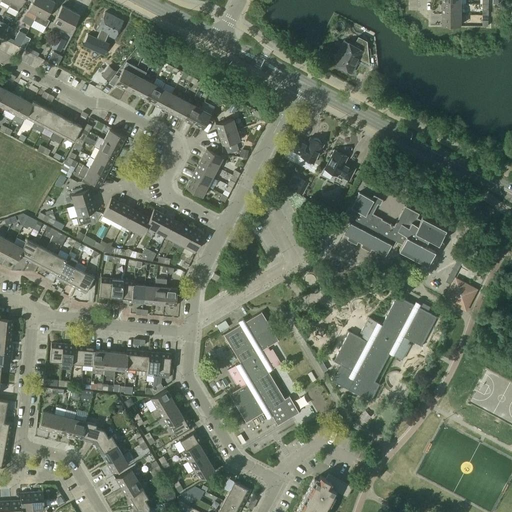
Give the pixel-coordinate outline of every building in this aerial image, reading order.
[(23,0),(14,0),(14,2),(12,1),(10,5),(9,6),(18,11),(23,0)] [(37,14),(39,15),(43,6),(39,4),(41,0),(32,0),(25,14),(34,19),(37,14)] [(55,1),(52,0),(41,0),(39,4),(43,6),(39,15),(37,14),(34,19),(46,26),(49,20),(46,19),(55,1)] [(442,3),(442,14),(460,14),(460,4),(442,3)] [(64,17),(68,9),(62,5),(53,22),(64,28),(68,19),(64,17)] [(70,32),(79,14),(68,9),(64,17),(68,19),(64,28),(70,32)] [(105,12),(97,30),(115,38),(123,21),(105,12)] [(460,26),(460,14),(442,14),(442,26),(460,26)] [(8,25),(1,21),(0,23),(0,36),(7,40),(9,37),(3,34),(8,25)] [(26,34),(20,31),(15,40),(9,37),(7,40),(19,47),(26,34)] [(57,36),(51,47),(56,49),(62,38),(57,36)] [(344,40),(332,62),(352,73),(359,59),(369,64),(367,41),(359,36),(354,46),(344,40)] [(53,51),(48,62),(56,66),(62,55),(53,51)] [(115,84),(125,89),(134,73),(137,67),(127,62),(119,76),(115,74),(108,83),(114,86),(115,84)] [(107,82),(114,72),(108,68),(101,77),(107,82)] [(183,72),(180,77),(185,79),(190,82),(193,77),(188,74),(183,72)] [(125,89),(135,94),(143,78),(134,73),(125,89)] [(135,94),(144,99),(153,83),(143,78),(135,94)] [(144,99),(154,104),(162,88),(153,83),(144,99)] [(0,93),(0,106),(4,109),(13,93),(3,87),(0,93)] [(154,104),(163,109),(172,93),(162,88),(154,104)] [(4,109),(14,114),(23,98),(13,93),(4,109)] [(182,98),(172,93),(163,109),(173,114),(182,98)] [(14,114),(11,119),(21,124),(23,119),(24,119),(25,117),(32,103),(32,102),(23,98),(14,114)] [(173,114),(183,119),(191,103),(182,98),(173,114)] [(25,117),(34,122),(43,106),(33,100),(32,102),(32,103),(25,117)] [(183,119),(192,124),(201,108),(191,103),(183,119)] [(34,122),(44,127),(53,111),(43,106),(34,122)] [(211,113),(201,108),(192,124),(202,130),(211,113)] [(44,127),(54,132),(62,116),(53,111),(44,127)] [(54,132),(63,137),(72,121),(62,116),(54,132)] [(219,134),(236,129),(233,118),(215,124),(219,134)] [(82,126),(72,121),(63,137),(73,142),(82,126)] [(81,133),(79,138),(84,140),(86,136),(89,131),(84,128),(81,133)] [(104,139),(120,147),(126,137),(109,129),(104,139)] [(240,140),(236,129),(219,134),(222,145),(222,153),(225,153),(239,149),(236,141),(240,140)] [(22,131),(18,138),(24,142),(28,134),(22,131)] [(84,141),(99,148),(115,157),(120,147),(104,139),(99,136),(96,141),(86,136),(84,140),(84,141)] [(307,143),(302,140),(297,137),(290,149),(301,154),(300,156),(314,163),(324,144),(321,143),(320,141),(319,140),(318,139),(316,138),(315,138),(313,138),(310,137),(307,143)] [(110,166),(115,157),(99,148),(94,158),(110,166)] [(223,157),(206,148),(201,158),(217,167),(223,157)] [(347,157),(345,155),(344,154),(343,152),(342,152),(340,151),(339,151),(337,151),(334,150),(324,169),(338,175),(338,174),(349,180),(355,168),(344,162),(347,157)] [(71,164),(74,159),(69,157),(66,162),(64,166),(60,173),(69,177),(75,166),(71,164)] [(105,176),(110,166),(94,158),(89,167),(105,176)] [(212,176),(217,167),(201,158),(196,168),(212,176)] [(94,183),(100,186),(105,176),(89,167),(83,165),(78,175),(84,177),(82,181),(92,186),(94,183)] [(207,186),(212,176),(196,168),(191,177),(207,186)] [(202,196),(207,186),(191,177),(186,188),(202,196)] [(294,190),(302,194),(309,182),(300,178),(294,190)] [(71,194),(74,205),(92,200),(89,189),(71,194)] [(374,196),(372,199),(359,192),(351,207),(349,206),(341,220),(348,223),(343,233),(348,236),(347,239),(356,244),(358,241),(362,243),(361,246),(370,251),(371,248),(385,255),(390,245),(393,247),(396,241),(402,244),(399,250),(427,265),(435,250),(425,245),(429,238),(438,243),(446,229),(422,216),(420,219),(416,217),(419,213),(404,206),(394,226),(391,225),(392,224),(390,223),(390,224),(381,219),(382,218),(372,213),(377,203),(380,205),(382,200),(374,196)] [(103,214),(113,219),(121,203),(111,198),(103,214)] [(95,210),(92,200),(74,205),(78,216),(76,216),(79,225),(91,222),(88,213),(95,210)] [(337,214),(341,207),(327,200),(323,206),(337,214)] [(131,208),(121,203),(113,219),(110,224),(120,229),(131,208)] [(131,208),(122,224),(132,229),(141,213),(131,208)] [(156,231),(164,214),(154,209),(149,217),(150,218),(146,226),(147,226),(156,231)] [(141,213),(132,229),(142,234),(147,226),(146,226),(150,218),(149,217),(141,213)] [(55,220),(45,214),(42,219),(53,225),(55,220)] [(156,231),(165,236),(174,219),(164,214),(156,231)] [(28,225),(33,228),(36,223),(37,220),(28,215),(23,225),(27,228),(28,225)] [(183,225),(174,219),(165,236),(175,241),(183,225)] [(175,241),(185,246),(193,230),(183,225),(175,241)] [(61,233),(56,230),(54,235),(59,238),(56,242),(61,245),(66,235),(61,233)] [(193,230),(185,246),(195,251),(203,235),(193,230)] [(76,236),(82,239),(84,234),(79,231),(76,236)] [(0,244),(0,255),(5,258),(13,242),(4,237),(0,244)] [(19,255),(28,260),(37,244),(27,238),(22,247),(23,247),(19,255)] [(22,247),(13,242),(5,258),(15,264),(19,255),(23,247),(22,247)] [(28,260),(38,265),(47,249),(37,244),(28,260)] [(91,255),(93,250),(85,245),(83,250),(91,255)] [(38,265),(48,270),(56,254),(47,249),(38,265)] [(67,259),(56,254),(48,270),(57,275),(65,261),(67,259)] [(464,257),(459,255),(448,275),(453,278),(461,264),(464,258),(464,257)] [(181,266),(184,261),(179,258),(176,263),(181,266)] [(74,266),(65,261),(57,275),(56,277),(66,282),(74,266)] [(77,262),(74,266),(66,282),(75,287),(84,271),(86,267),(77,262)] [(94,276),(84,271),(75,287),(85,293),(94,276)] [(214,273),(211,278),(217,281),(220,276),(214,273)] [(453,278),(448,275),(445,281),(450,284),(453,278)] [(99,295),(111,296),(112,278),(101,277),(99,295)] [(111,296),(121,297),(123,279),(112,278),(111,296)] [(155,286),(153,304),(164,305),(166,287),(167,279),(156,278),(155,286)] [(121,297),(132,298),(134,284),(134,280),(123,279),(121,297)] [(454,280),(445,297),(446,301),(463,309),(467,308),(476,291),(475,287),(458,279),(454,280)] [(144,285),(134,284),(132,298),(131,302),(143,303),(144,285)] [(155,286),(144,285),(143,303),(153,304),(155,286)] [(166,287),(164,305),(175,306),(177,288),(166,287)] [(332,380),(332,381),(348,389),(372,401),(380,384),(374,381),(389,353),(402,360),(410,344),(407,343),(409,339),(422,346),(437,317),(427,311),(429,306),(421,302),(421,304),(415,301),(414,304),(395,295),(393,299),(392,300),(391,300),(391,301),(390,302),(390,303),(390,304),(390,305),(386,314),(385,314),(384,314),(384,315),(383,315),(383,316),(382,317),(382,318),(383,319),(381,323),(369,317),(361,332),(363,334),(361,338),(347,331),(345,335),(344,335),(343,336),(342,336),(342,337),(342,338),(342,339),(342,340),(342,341),(338,349),(337,349),(336,350),(335,350),(335,351),(334,351),(334,352),(334,353),(334,354),(334,355),(332,359),(341,364),(332,380)] [(240,324),(224,334),(240,362),(239,362),(227,369),(236,384),(239,383),(241,386),(229,393),(246,422),(263,411),(267,418),(272,415),(278,424),(291,416),(299,412),(289,396),(286,397),(284,398),(268,371),(270,370),(272,368),(281,363),(272,348),(270,350),(268,346),(278,340),(278,339),(261,312),(256,315),(249,319),(245,321),(243,318),(242,319),(238,321),(240,324)] [(0,317),(0,329),(13,330),(14,319),(0,317)] [(221,332),(229,327),(225,320),(217,325),(221,332)] [(0,329),(0,339),(12,341),(13,330),(0,329)] [(0,350),(11,352),(12,341),(0,339),(0,350)] [(50,360),(61,361),(63,343),(51,342),(50,360)] [(73,344),(63,343),(61,361),(60,368),(71,369),(72,362),(73,344)] [(72,362),(82,363),(84,345),(73,344),(72,362)] [(96,346),(84,345),(82,363),(93,364),(95,350),(96,346)] [(127,349),(127,353),(126,367),(137,368),(138,350),(127,349)] [(10,363),(11,352),(0,350),(0,361),(1,362),(10,363)] [(106,351),(95,350),(93,364),(92,372),(103,373),(106,351)] [(149,351),(138,350),(137,368),(147,369),(149,351)] [(114,375),(115,370),(116,352),(106,351),(103,373),(103,374),(114,375)] [(157,375),(158,370),(160,352),(149,351),(147,369),(147,374),(153,375),(157,375)] [(116,352),(115,370),(126,371),(126,367),(127,353),(116,352)] [(160,352),(158,370),(169,371),(171,353),(160,352)] [(326,370),(328,370),(321,359),(320,360),(317,362),(324,372),(326,370)] [(311,371),(308,373),(313,381),(316,379),(311,371)] [(151,398),(145,402),(150,411),(157,408),(172,398),(167,389),(151,398)] [(79,400),(80,396),(80,390),(70,390),(68,397),(79,400)] [(157,408),(162,417),(178,408),(172,398),(157,408)] [(168,427),(171,425),(171,424),(183,417),(183,416),(178,408),(162,417),(168,427)] [(66,409),(64,416),(60,433),(70,436),(75,418),(74,418),(76,411),(66,409)] [(38,428),(49,431),(54,413),(43,410),(38,428)] [(49,431),(60,433),(64,416),(54,413),(49,431)] [(171,424),(171,425),(177,434),(192,425),(186,415),(183,416),(183,417),(171,424)] [(70,436),(81,439),(85,421),(75,418),(70,436)] [(0,432),(10,434),(12,423),(4,421),(4,422),(0,421),(0,432)] [(85,421),(81,439),(94,442),(104,429),(95,427),(96,424),(85,421)] [(108,436),(104,429),(94,442),(101,453),(117,444),(111,434),(108,436)] [(180,439),(185,449),(186,449),(198,442),(199,442),(202,440),(195,430),(180,439)] [(0,443),(8,445),(10,434),(0,432),(0,443)] [(241,434),(237,436),(242,444),(245,442),(241,434)] [(204,451),(199,442),(198,442),(186,449),(185,449),(182,450),(188,460),(204,451)] [(0,453),(6,455),(8,445),(0,443),(0,453)] [(101,453),(106,463),(122,453),(117,444),(101,453)] [(209,460),(204,451),(188,460),(194,469),(209,460)] [(128,463),(122,453),(106,463),(112,472),(128,463)] [(215,470),(209,460),(194,469),(199,479),(204,476),(215,470)] [(115,478),(121,488),(137,478),(131,468),(115,478)] [(347,497),(352,486),(328,473),(326,476),(326,478),(320,475),(320,476),(318,480),(314,478),(296,511),(324,511),(336,491),(347,497)] [(121,488),(127,497),(142,488),(137,478),(121,488)] [(234,481),(229,491),(245,499),(250,489),(234,481)] [(184,492),(198,499),(203,490),(194,486),(184,492)] [(127,497),(133,509),(149,506),(145,499),(148,497),(142,488),(127,497)] [(43,491),(32,492),(33,510),(44,509),(43,491)] [(240,509),(245,499),(229,491),(224,500),(240,509)] [(22,511),(33,510),(32,492),(20,492),(21,499),(22,510),(22,511)] [(21,499),(10,500),(11,511),(22,511),(22,510),(21,499)] [(11,511),(10,500),(0,500),(0,511),(11,511)] [(224,500),(218,510),(222,511),(238,511),(240,509),(224,500)] [(175,508),(173,501),(166,503),(168,510),(175,508)]
